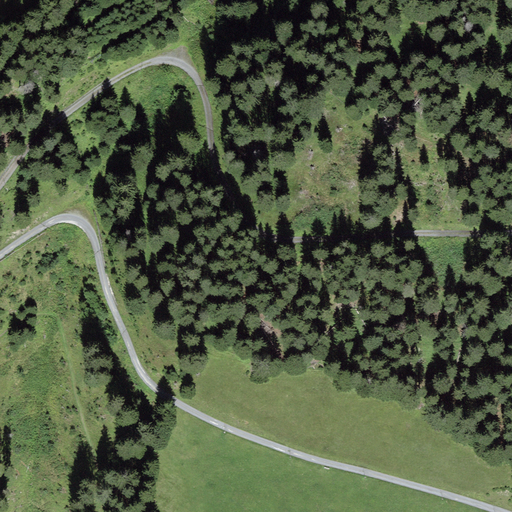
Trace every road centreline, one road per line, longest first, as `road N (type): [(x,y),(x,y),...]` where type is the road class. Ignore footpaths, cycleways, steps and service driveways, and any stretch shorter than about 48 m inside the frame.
road 1 (track): [(511,232),(254,230),(211,198),(202,100),(188,72),(151,61),(31,144),(0,184)]
road 2 (track): [(494,511),(270,446),(164,396),(124,345),(92,231),(74,220),(50,222),(0,255)]
